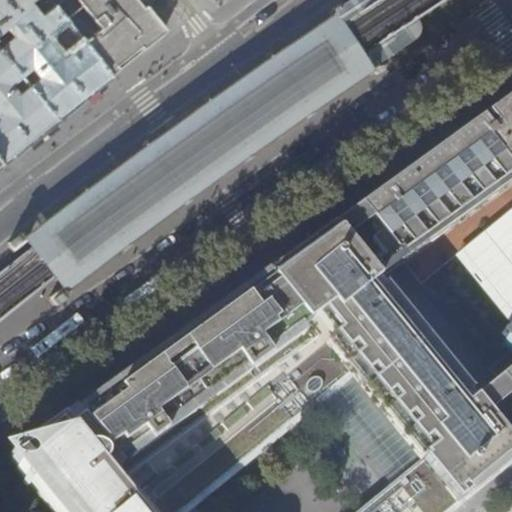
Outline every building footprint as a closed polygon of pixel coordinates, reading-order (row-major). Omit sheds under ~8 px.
[(0,0),(0,31),(3,29),(10,38),(0,45),(0,53),(19,76),(28,69),(36,80),(27,87),(55,121),(82,98),(109,77),(82,42),(59,61),(41,38),(64,20),(47,0),(0,0)] [(47,0),(64,20),(82,42),(109,77),(134,56),(163,33),(136,0),(47,0)] [(336,19),(351,9),(350,8),(351,7),(349,4),(347,1),(346,1),(345,0),(330,10),(331,11),(328,14),(330,17),(332,20),(335,18),(336,19)] [(390,0),(378,8),(394,31),(418,15),(415,11),(408,0),(390,0)] [(432,0),(439,10),(453,0),(432,0)] [(57,281),(61,286),(62,287),(65,284),(69,289),(122,248),(129,242),(182,202),(189,198),(243,159),(251,154),(305,116),(312,110),(367,73),(365,70),(368,68),(367,67),(336,19),(335,18),(332,20),(330,17),(274,54),(266,59),(211,98),(204,104),(150,143),(143,148),(88,188),(81,194),(27,234),(30,237),(26,240),(27,241),(36,253),(57,281)] [(0,164),(0,165),(28,142),(55,121),(27,87),(15,97),(7,86),(19,76),(0,53),(0,164)] [(373,75),(388,65),(388,64),(389,64),(384,57),(383,57),(382,56),(367,67),(368,68),(365,70),(367,73),(369,77),(372,75),(373,75)] [(379,195),(356,211),(402,267),(410,277),(419,287),(459,254),(495,298),(511,319),(511,336),(508,331),(497,340),(511,356),(511,360),(492,376),(511,401),(511,98),(479,122),(436,154),(379,195)] [(342,222),(332,229),(378,285),(389,277),(402,267),(356,211),(342,222)] [(295,256),(263,279),(248,290),(196,328),(146,364),(132,373),(137,380),(134,382),(131,378),(116,385),(98,398),(80,411),(85,417),(82,419),(83,421),(106,448),(158,511),(189,511),(324,404),(325,406),(356,382),(429,471),(378,511),(450,511),(462,503),(504,468),(511,462),(511,450),(463,391),(425,344),(394,305),(378,285),(332,229),(321,237),(295,256)] [(13,252),(27,241),(26,240),(30,237),(27,234),(25,231),(22,234),(21,233),(7,244),(8,245),(7,246),(12,252),(12,251),(13,252)] [(54,306),(68,295),(67,294),(71,291),(69,289),(65,284),(62,287),(61,286),(48,297),(48,298),(48,299),(53,305),(54,305),(54,306)] [(356,382),(328,403),(402,493),(429,471),(356,382)] [(23,453),(12,461),(32,486),(53,511),(138,511),(101,465),(103,458),(102,451),(106,448),(83,421),(64,435),(59,427),(23,453)]
